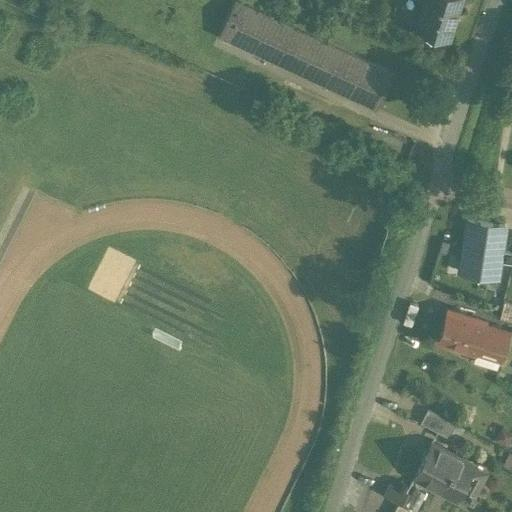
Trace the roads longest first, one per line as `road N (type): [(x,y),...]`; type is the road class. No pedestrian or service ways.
road 1 (residential): [(438,185),(336,511)]
road 2 (residential): [(498,0),(438,185)]
